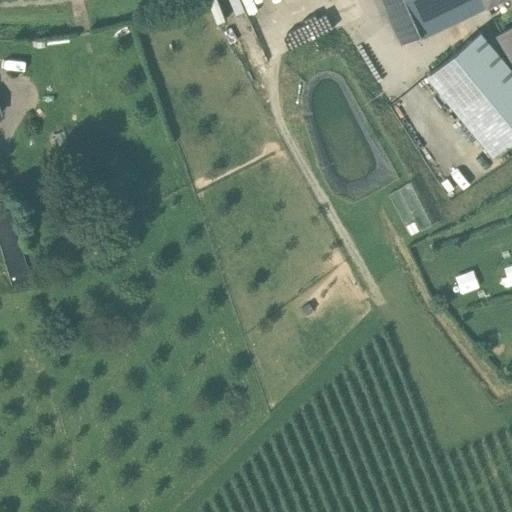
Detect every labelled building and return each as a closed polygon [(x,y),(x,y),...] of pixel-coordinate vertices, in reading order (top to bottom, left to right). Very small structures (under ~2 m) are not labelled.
[(379,0),(401,47),(484,9),(479,0),(379,0)] [(479,0),(484,9),(504,0),(479,0)] [(511,27),(495,36),(511,64),(511,27)] [(511,138),(511,69),(480,31),(426,75),(491,155),(511,138)] [(0,211),(0,246),(11,285),(30,279),(10,209),(0,211)]
